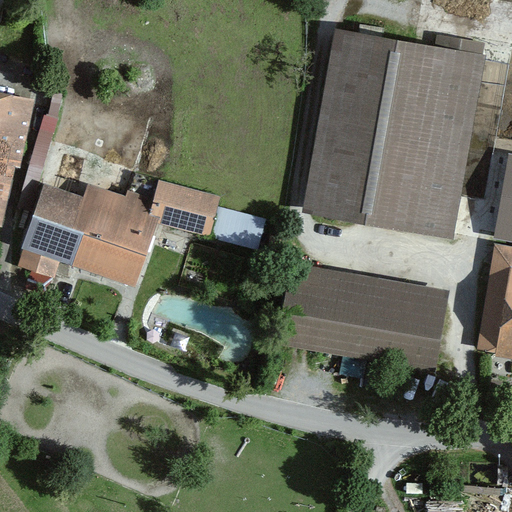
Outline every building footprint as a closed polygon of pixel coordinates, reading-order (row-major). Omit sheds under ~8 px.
[(363,21),(359,34),(382,39),(385,27),(363,21)] [(450,234),(458,193),(455,192),(479,58),(349,35),(335,108),(326,107),(321,133),(332,134),(318,210),(450,234)] [(0,173),(0,157),(18,162),(35,84),(14,80),(11,98),(0,95),(0,200),(5,175),(0,173)] [(47,167),(58,117),(44,114),(33,164),(47,167)] [(150,217),(256,245),(263,221),(215,208),(217,199),(159,183),(150,217)] [(45,195),(31,238),(128,270),(147,214),(122,206),(117,219),(45,195)] [(511,249),(496,247),(479,349),(511,354),(511,249)] [(293,279),(282,338),(430,364),(440,305),(293,279)] [(448,477),(448,485),(458,485),(458,477),(448,477)] [(484,511),(485,501),(467,501),(467,511),(484,511)]
